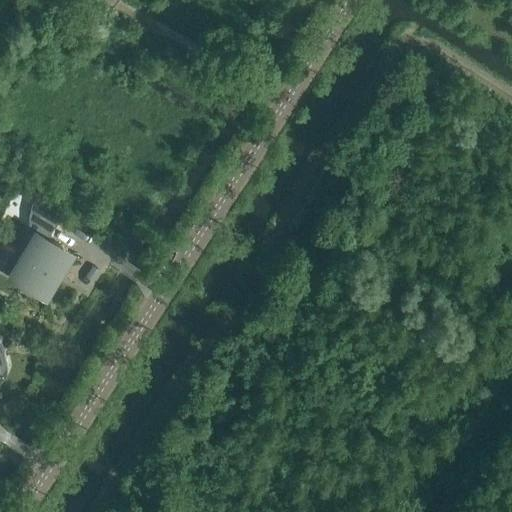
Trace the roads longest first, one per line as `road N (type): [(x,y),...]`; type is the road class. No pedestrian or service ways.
road 1 (unknown): [(511,97),(425,46),(399,54),(258,257),(248,315),(202,353),(98,511)]
road 2 (unclassified): [(28,511),(360,0)]
